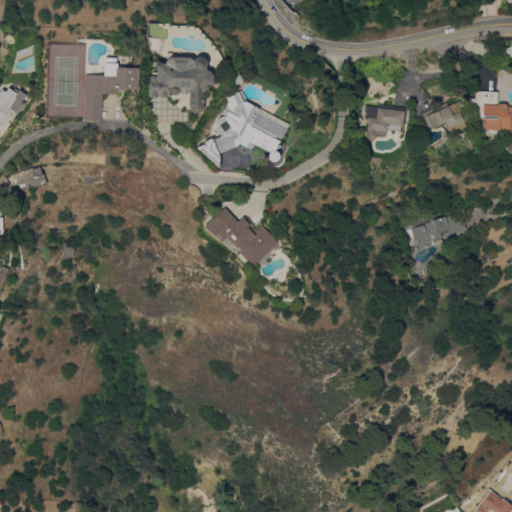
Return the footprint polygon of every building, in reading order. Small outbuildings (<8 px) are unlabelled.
[(199,113),(188,112),(189,95),(189,93),(169,97),(166,98),(147,97),(148,76),(157,77),(157,61),(164,61),(167,57),(172,55),(179,56),(184,56),(191,55),(195,59),(197,58),(199,57),(201,57),(203,57),(205,59),(206,61),(207,64),(207,66),(206,68),(207,69),(207,70),(207,71),(210,71),(214,76),(214,82),(211,85),(213,86),(206,92),(205,100),(206,100),(205,110),(204,110),(199,113)] [(140,68),(139,90),(127,89),(127,91),(119,91),(119,89),(118,89),(118,94),(103,94),(102,121),(84,120),(85,75),(104,75),(104,63),(106,63),(106,58),(117,58),(116,63),(118,63),(118,67),(140,68)] [(237,85),(233,84),(238,73),(242,75),(237,85)] [(0,92),(3,89),(6,92),(9,88),(17,93),(19,90),(27,95),(22,102),(25,104),(17,114),(15,113),(8,123),(9,124),(9,125),(8,126),(7,127),(6,130),(5,131),(3,132),(2,132),(1,132),(0,131),(0,92)] [(511,129),(498,129),(498,130),(496,130),(495,135),(485,134),(485,130),(480,130),(481,116),(482,116),(482,112),(468,112),(468,98),(474,98),(474,91),(496,92),(496,104),(504,104),(504,105),(506,105),(506,114),(509,114),(509,118),(511,118),(511,129)] [(204,145),(203,143),(211,139),(213,140),(221,136),(220,136),(218,135),(216,136),(213,133),(215,131),(214,128),(214,124),(215,122),(218,119),(221,117),(223,117),(220,115),(227,103),(225,99),(237,93),(243,103),(244,102),(288,125),(278,145),(279,146),(279,147),(279,149),(277,150),(275,149),(274,151),(275,153),(277,154),(278,156),(278,160),(276,162),(274,162),(271,162),(269,161),(268,160),(267,158),(267,156),(268,154),(269,153),(252,145),(249,151),(239,145),(219,154),(218,169),(196,148),(204,145)] [(422,114),(446,103),(447,106),(460,100),(464,109),(459,111),(466,127),(460,130),(461,133),(448,139),(442,126),(430,131),(422,114)] [(366,106),(379,108),(379,105),(404,109),(401,132),(387,130),(386,136),(377,135),(374,141),(369,140),(367,136),(369,119),(365,118),(366,106)] [(43,185),(41,169),(14,173),(17,188),(43,185)] [(225,208),(238,222),(243,217),(250,225),(248,227),(253,233),(262,225),(278,243),(253,266),(247,260),(247,261),(237,251),(235,253),(204,227),(225,208)] [(412,224),(410,217),(425,212),(428,220),(448,214),(454,235),(442,238),(443,242),(420,249),(416,238),(409,240),(405,226),(412,224)] [(501,502),(503,500),(511,507),(511,511),(473,511),(489,492),(501,502)]
